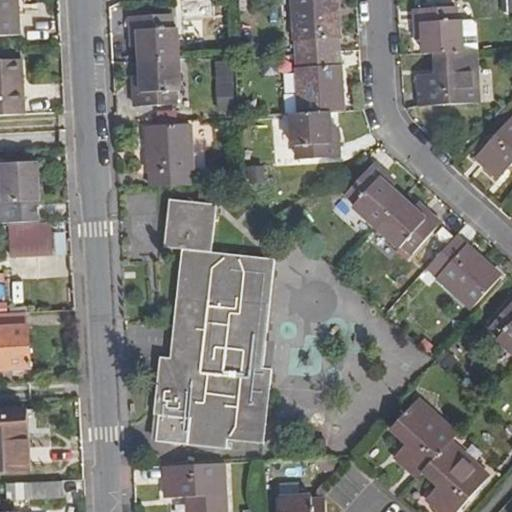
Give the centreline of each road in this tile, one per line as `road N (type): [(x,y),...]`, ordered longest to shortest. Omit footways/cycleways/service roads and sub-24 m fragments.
road 1 (residential): [(77,0),(107,511)]
road 2 (residential): [(511,253),(397,148),(376,103),(369,0)]
